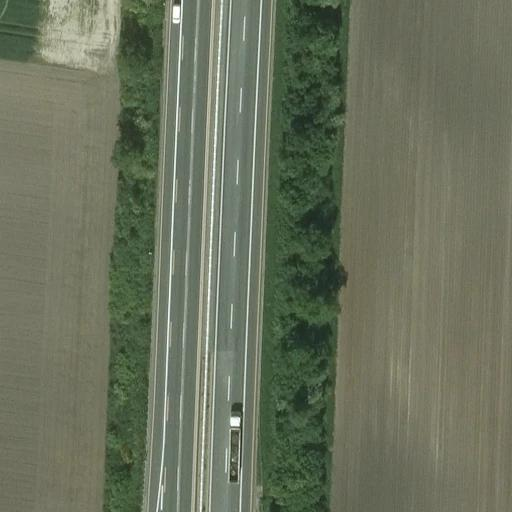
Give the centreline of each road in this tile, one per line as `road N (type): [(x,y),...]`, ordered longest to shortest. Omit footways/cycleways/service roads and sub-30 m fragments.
road 1 (motorway): [(223,511),(248,0)]
road 2 (motorway): [(195,0),(170,511)]
